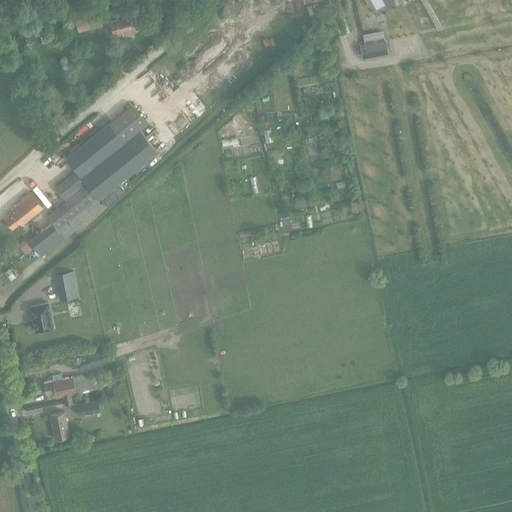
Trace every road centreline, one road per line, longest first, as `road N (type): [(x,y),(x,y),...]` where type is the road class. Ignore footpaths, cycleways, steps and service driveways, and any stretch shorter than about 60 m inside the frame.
road 1 (unclassified): [(0,183),(204,0)]
road 2 (unclassified): [(32,511),(0,368)]
